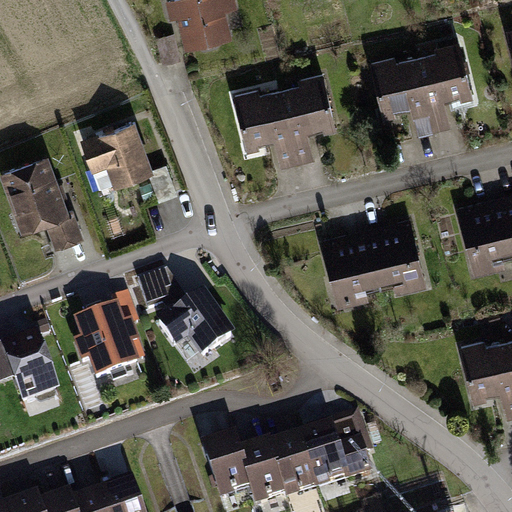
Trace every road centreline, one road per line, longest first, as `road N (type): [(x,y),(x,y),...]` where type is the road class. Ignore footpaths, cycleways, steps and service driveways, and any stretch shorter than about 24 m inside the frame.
road 1 (residential): [(344,364),(277,407),(205,398),(0,469)]
road 2 (residential): [(223,223),(511,153)]
road 3 (residential): [(223,223),(119,0)]
road 4 (residential): [(223,223),(0,304)]
road 5 (residential): [(344,364),(305,335),(252,273),(223,223)]
road 6 (residential): [(484,471),(344,364)]
